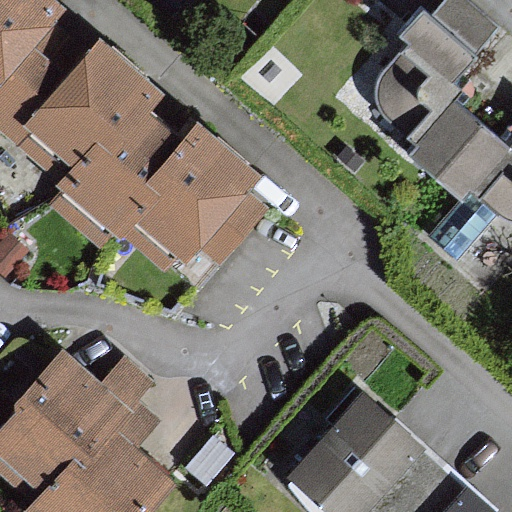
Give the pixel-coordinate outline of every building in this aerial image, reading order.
[(54,0),(0,0),(0,70),(25,41),(44,18),(57,3),(54,0)] [(416,141),(409,149),(434,170),(477,120),(448,95),(457,85),(449,78),(496,24),(467,0),(444,0),(431,15),(422,7),(400,33),(408,40),(380,71),(376,79),(375,88),(375,98),(379,107),(388,117),(416,141)] [(85,52),(44,18),(25,41),(0,70),(0,127),(19,144),(33,128),(26,122),(85,52)] [(98,37),(85,52),(26,122),(33,128),(19,144),(59,177),(93,137),(103,145),(139,102),(154,84),(98,37)] [(182,138),(139,102),(103,145),(93,137),(59,177),(67,184),(54,199),(105,242),(120,224),(155,183),(149,177),(182,138)] [(197,120),(182,138),(149,177),(155,183),(120,224),(165,261),(177,246),(184,252),(196,237),(219,257),(262,206),(238,185),(253,167),(197,120)] [(511,218),(511,135),(505,144),(477,120),(434,170),(460,193),(469,183),(498,209),(506,216),(511,219),(511,218)] [(103,382),(62,347),(17,400),(21,404),(0,428),(0,468),(20,486),(30,474),(42,485),(68,454),(78,462),(132,398),(148,379),(124,358),(103,382)] [(333,511),(358,511),(418,446),(420,443),(360,390),(287,471),(333,511)] [(42,485),(24,507),(29,511),(141,511),(169,479),(133,448),(157,419),(132,398),(78,462),(68,454),(42,485)] [(441,511),(464,487),(418,446),(358,511),(441,511)] [(497,511),(466,485),(464,487),(441,511),(497,511)]
